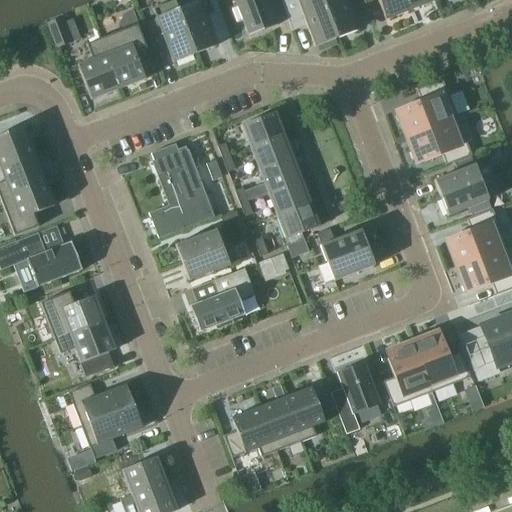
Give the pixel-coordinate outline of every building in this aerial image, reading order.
[(176,0),(174,1),(195,55),(198,53),(217,46),(205,18),(215,14),(209,0),(202,0),(180,9),(176,0)] [(234,0),(237,7),(232,9),(237,24),(243,22),(249,37),(277,26),(267,0),(234,0)] [(337,39),(322,0),(280,0),(290,24),(304,19),(315,47),(337,39)] [(322,0),(337,39),(359,31),(348,0),(347,0),(322,0)] [(363,0),(365,5),(377,0),(378,0),(386,20),(412,10),(408,0),(363,0)] [(408,0),(412,10),(439,0),(438,0),(408,0)] [(174,1),(152,9),(156,18),(173,63),(195,55),(174,1)] [(123,30),(98,40),(118,90),(124,88),(145,79),(137,59),(149,54),(131,11),(125,14),(121,24),(123,30)] [(47,24),(57,49),(72,43),(62,18),(47,24)] [(92,59),(77,65),(91,101),(118,90),(98,40),(86,45),(92,59)] [(420,99),(395,109),(406,138),(457,118),(441,80),(422,87),(417,90),(420,99)] [(242,126),(251,149),(285,136),(276,112),(242,126)] [(457,118),(406,138),(417,164),(442,154),(447,165),(471,155),(457,118)] [(24,127),(0,135),(0,166),(34,153),(24,127)] [(251,149),(259,171),(294,158),(285,136),(251,149)] [(225,144),(217,147),(222,160),(230,157),(225,144)] [(176,204),(150,213),(160,238),(215,218),(190,151),(188,152),(187,148),(179,151),(177,145),(152,154),(154,160),(152,160),(157,175),(164,172),(176,204)] [(0,170),(4,182),(0,183),(0,196),(44,180),(36,158),(34,153),(0,166),(0,170)] [(230,157),(222,160),(227,173),(235,170),(230,157)] [(458,171),(434,181),(441,198),(481,182),(474,165),(471,157),(454,163),(458,171)] [(259,171),(268,194),(302,180),(294,158),(259,171)] [(481,182),(441,198),(448,216),(469,208),(473,217),(492,210),(488,200),(497,197),(490,179),(481,182)] [(44,180),(0,196),(0,197),(1,199),(15,237),(38,228),(33,215),(55,206),(45,182),(44,180)] [(273,218),(311,203),(302,181),(265,195),(273,218)] [(235,192),(240,205),(248,202),(243,189),(235,192)] [(240,205),(245,217),(252,214),(248,202),(240,205)] [(320,227),(312,205),(278,218),(286,240),(320,227)] [(471,229),(445,239),(456,267),(507,247),(492,210),(473,217),(467,219),(471,229)] [(224,227),(240,221),(237,213),(221,219),(224,227)] [(216,230),(175,246),(182,264),(222,248),(222,246),(216,230)] [(330,230),(317,234),(321,245),(320,245),(326,262),(326,263),(367,248),(360,230),(334,240),(330,230)] [(38,234),(0,248),(0,269),(1,271),(27,261),(37,288),(82,271),(71,243),(45,253),(38,234)] [(262,239),(254,242),(260,257),(268,254),(262,239)] [(222,248),(182,264),(189,281),(238,263),(230,243),(222,246),(222,248)] [(292,259),(300,256),(295,243),(287,247),(292,259)] [(511,260),(507,247),(456,267),(467,294),(493,284),(497,294),(511,288),(511,260)] [(326,263),(317,266),(324,284),(333,281),(333,282),(374,266),(367,248),(326,263)] [(276,275),(288,270),(282,255),(270,259),(276,275)] [(218,296),(190,307),(200,333),(216,326),(217,329),(231,323),(231,321),(244,316),(239,301),(255,295),(245,269),(213,282),(218,296)] [(40,302),(55,342),(105,323),(95,296),(73,304),(68,292),(40,302)] [(511,312),(483,324),(499,366),(511,360),(511,312)] [(115,350),(105,323),(55,342),(59,354),(75,349),(85,377),(113,367),(108,353),(115,350)] [(438,330),(412,340),(432,391),(458,382),(470,377),(460,351),(448,356),(438,330)] [(397,376),(384,381),(394,406),(432,391),(412,340),(386,349),(397,376)] [(347,400),(335,405),(347,435),(360,430),(354,416),(381,404),(364,362),(336,373),(347,400)] [(486,402),(507,394),(501,380),(480,388),(486,402)] [(68,393),(81,427),(134,407),(125,385),(94,397),(90,385),(68,393)] [(284,398),(301,443),(315,438),(311,428),(337,418),(329,397),(316,402),(310,388),(284,398)] [(260,407),(277,452),(301,443),(284,398),(281,389),(271,393),(275,402),(260,407)] [(134,407),(81,427),(89,448),(94,460),(116,452),(112,440),(142,429),(134,407)] [(236,432),(223,437),(232,459),(258,449),(261,458),(277,452),(260,407),(231,418),(236,432)] [(123,471),(132,495),(133,497),(167,484),(157,457),(123,471)] [(79,483),(93,478),(88,467),(75,472),(79,483)] [(254,473),(239,479),(246,496),(261,490),(254,473)] [(175,511),(178,511),(167,484),(133,497),(138,511),(175,511)]
